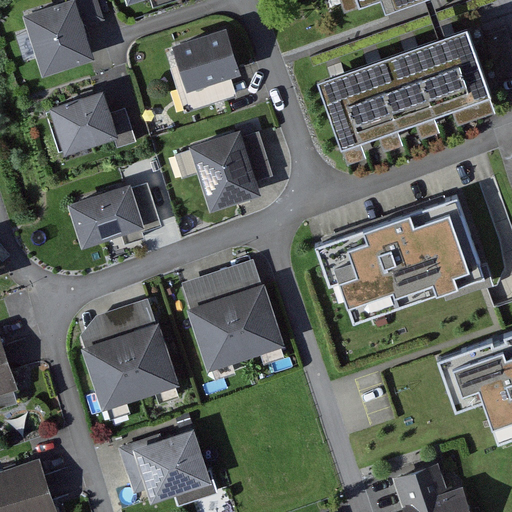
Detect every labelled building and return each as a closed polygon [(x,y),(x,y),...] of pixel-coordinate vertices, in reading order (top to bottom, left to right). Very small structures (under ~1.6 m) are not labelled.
[(79,0),(70,0),(28,13),(47,75),(98,59),(79,0)] [(479,24),(324,80),(352,159),(507,104),(479,24)] [(236,29),(173,48),(186,91),(249,71),(236,29)] [(107,94),(56,109),(69,153),(121,137),(107,94)] [(247,131),(200,145),(220,211),(267,197),(247,131)] [(453,179),(386,203),(417,287),(484,263),(453,179)] [(140,182),(79,200),(92,244),(153,226),(140,182)] [(358,212),(304,229),(337,332),(390,315),(358,212)] [(259,263),(188,285),(215,371),(286,349),(259,263)] [(150,303),(85,324),(111,407),(176,386),(150,303)] [(510,437),(511,436),(511,330),(452,350),(469,402),(496,394),(510,437)] [(0,331),(0,393),(18,387),(0,331)] [(199,429),(140,445),(155,495),(213,478),(199,429)] [(63,511),(43,457),(0,472),(0,511),(63,511)] [(443,465),(400,479),(410,511),(477,511),(469,486),(451,491),(443,465)]
